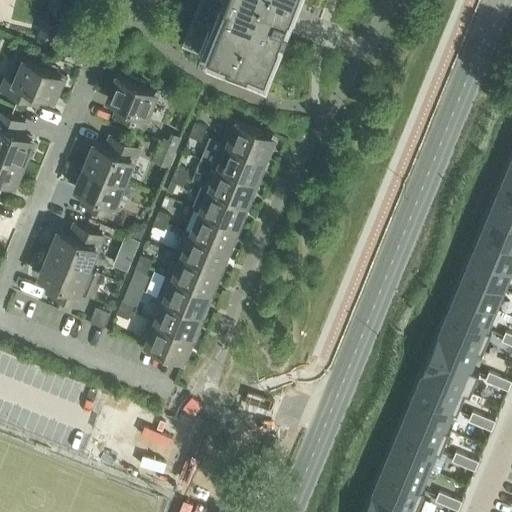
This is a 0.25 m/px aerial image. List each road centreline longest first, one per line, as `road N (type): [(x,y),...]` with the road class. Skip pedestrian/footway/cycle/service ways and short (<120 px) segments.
road 1 (secondary): [(289,511),(497,0)]
road 2 (residential): [(0,293),(96,56)]
road 3 (residential): [(0,324),(205,405)]
